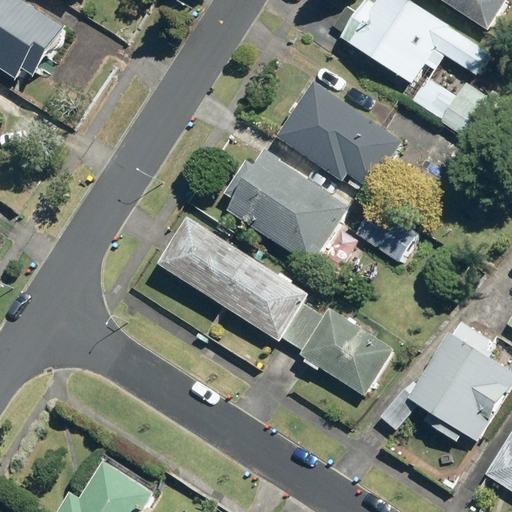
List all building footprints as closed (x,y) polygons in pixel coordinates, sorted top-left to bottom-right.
[(75,34),(19,0),(0,0),(0,69),(28,87),(34,78),(43,84),(75,34)] [(463,99),(436,81),(451,57),(481,76),(496,53),(415,0),(388,0),(386,4),(380,0),(373,0),(362,17),(350,9),(337,28),(350,37),(349,39),(419,85),(426,90),(418,103),(448,123),(447,125),(479,145),(504,106),(472,86),(463,99)] [(511,0),(443,0),(495,33),(511,7),(511,0)] [(409,144),(322,85),(284,140),(363,194),(368,187),(375,193),(409,144)] [(235,214),(318,269),(357,211),(273,156),(265,168),(255,161),(231,197),(241,204),(235,214)] [(361,235),(403,262),(420,236),(378,209),(361,235)] [(331,318),(313,307),(319,298),(197,221),(167,268),(289,345),(290,343),(309,355),(307,360),(311,362),(310,365),(325,374),(326,372),(371,400),(402,352),(336,310),(331,318)] [(471,325),(462,338),(459,336),(418,397),(408,390),(387,421),(404,433),(423,405),(438,415),(431,424),(462,445),(470,435),(476,439),(483,443),(511,400),(511,370),(497,360),(500,356),(493,351),(498,344),(471,325)] [(511,444),(492,476),(511,489),(511,444)] [(106,452),(67,511),(153,511),(167,491),(106,452)]
